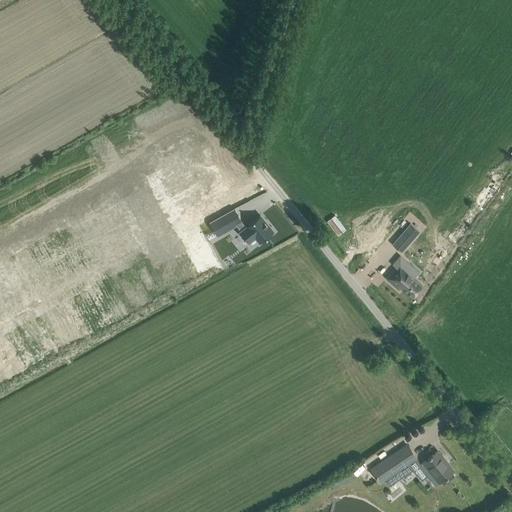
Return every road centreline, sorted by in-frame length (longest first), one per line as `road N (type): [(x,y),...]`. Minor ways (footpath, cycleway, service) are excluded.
road 1 (unclassified): [(511,481),(241,141),(289,0)]
road 2 (track): [(122,0),(241,141)]
